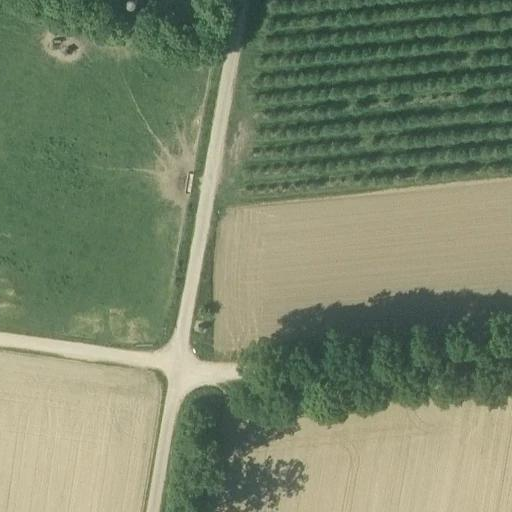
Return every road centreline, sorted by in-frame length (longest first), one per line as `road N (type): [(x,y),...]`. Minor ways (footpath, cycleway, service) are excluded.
road 1 (unclassified): [(149,511),(238,0)]
road 2 (track): [(0,339),(203,371),(511,342)]
